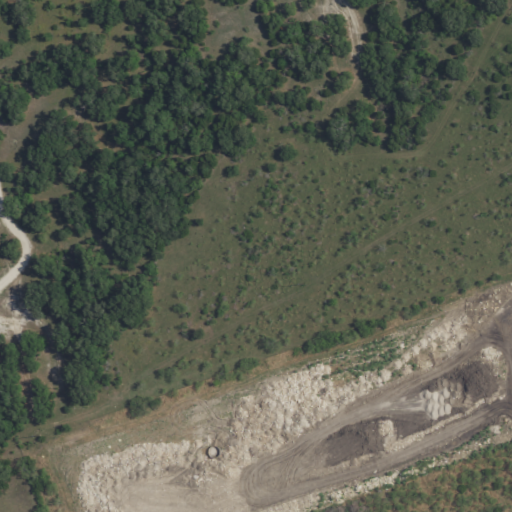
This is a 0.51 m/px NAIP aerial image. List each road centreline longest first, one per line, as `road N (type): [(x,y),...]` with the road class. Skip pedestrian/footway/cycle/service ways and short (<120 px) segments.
road 1 (residential): [(511,371),(150,501)]
road 2 (residential): [(485,511),(420,327)]
